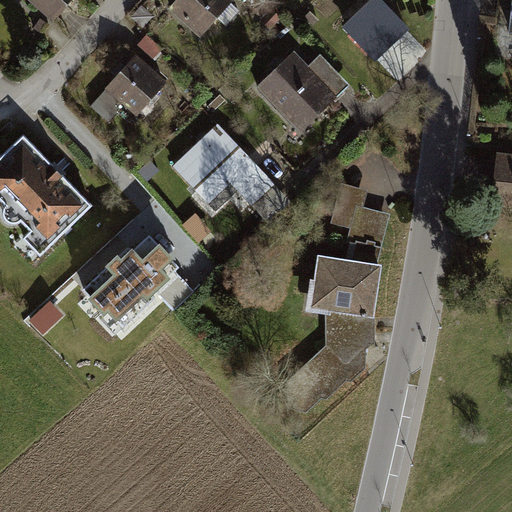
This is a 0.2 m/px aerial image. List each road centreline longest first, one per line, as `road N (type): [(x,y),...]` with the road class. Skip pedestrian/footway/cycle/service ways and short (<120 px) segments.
road 1 (residential): [(455,0),(411,327),(371,511)]
road 2 (residential): [(114,0),(12,109)]
